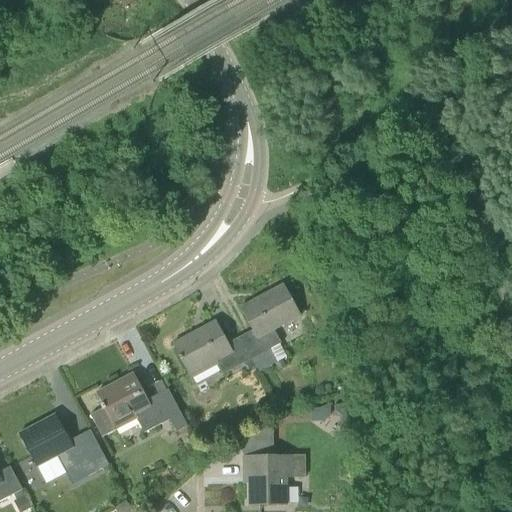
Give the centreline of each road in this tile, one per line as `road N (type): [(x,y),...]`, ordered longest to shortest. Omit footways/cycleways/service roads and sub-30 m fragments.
road 1 (tertiary): [(0,371),(160,283),(202,250)]
road 2 (tertiary): [(248,139),(230,77),(190,0)]
road 3 (tertiary): [(202,250),(235,227),(252,201),(256,166),(248,139)]
road 4 (tertiary): [(248,139),(202,250)]
